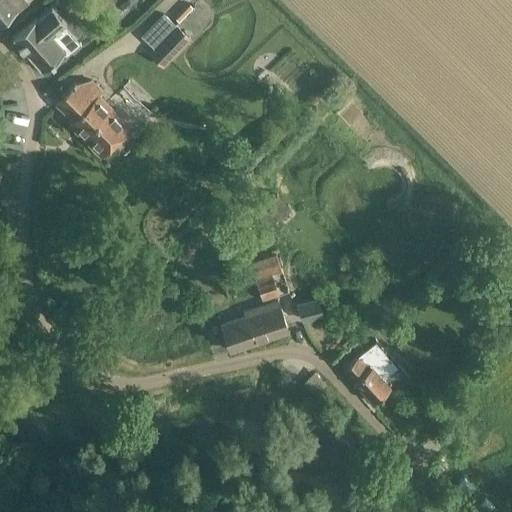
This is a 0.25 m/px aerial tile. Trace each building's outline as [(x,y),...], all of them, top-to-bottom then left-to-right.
[(0,0),(0,25),(13,14),(28,1),(27,0),(0,0)] [(13,38),(42,71),(72,44),(60,30),(68,23),(52,5),(38,18),(37,17),(13,38)] [(163,68),(191,38),(164,12),(141,36),(155,49),(149,55),(163,68)] [(58,102),(75,119),(70,124),(102,155),(130,126),(98,95),(102,91),(92,81),(83,91),(76,84),(58,102)] [(291,208),(277,194),(265,206),(278,220),(291,208)] [(277,254),(251,263),(263,300),(289,292),(277,254)] [(458,270),(452,276),(456,280),(462,274),(458,270)] [(310,298),(296,302),(303,322),(314,318),(324,315),(317,295),(310,298)] [(223,325),(225,331),(231,350),(288,331),(278,301),(241,313),(243,319),(223,325)] [(373,323),(367,329),(372,335),(379,329),(373,323)] [(412,330),(396,345),(402,351),(417,336),(412,330)] [(343,368),(344,369),(373,401),(390,386),(394,391),(410,377),(376,339),(343,368)] [(441,461),(435,466),(441,472),(447,467),(441,461)]
